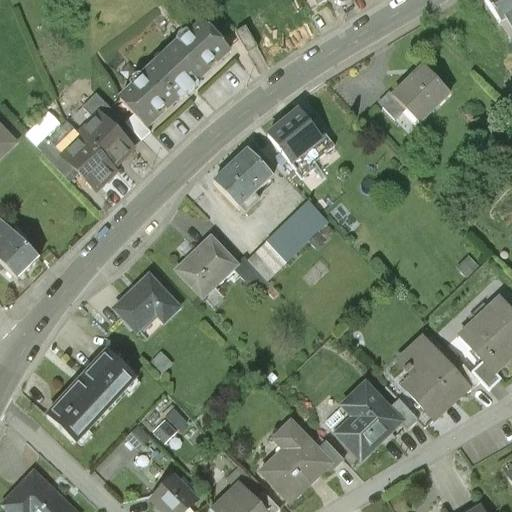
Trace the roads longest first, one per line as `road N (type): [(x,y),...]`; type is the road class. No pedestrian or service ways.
road 1 (secondary): [(419,0),(220,134),(56,300),(20,349)]
road 2 (residential): [(338,511),(511,408)]
road 3 (residential): [(0,408),(109,511)]
